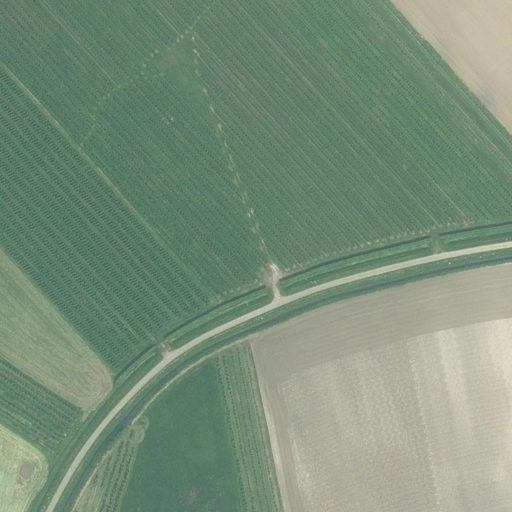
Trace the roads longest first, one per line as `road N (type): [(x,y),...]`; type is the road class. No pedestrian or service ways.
road 1 (unclassified): [(48,511),(94,434),(132,392),(211,332),(343,280),(511,244)]
road 2 (track): [(279,302),(205,85),(191,70)]
